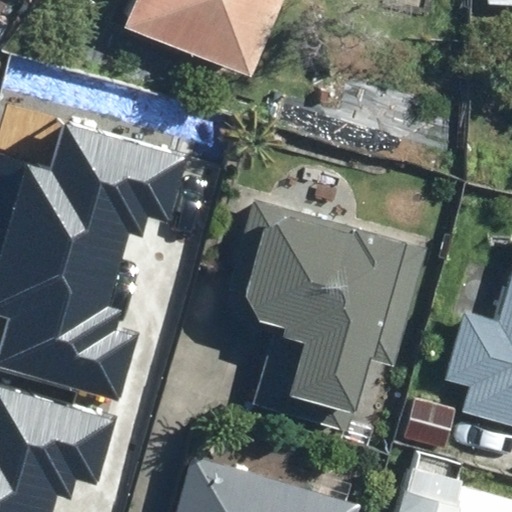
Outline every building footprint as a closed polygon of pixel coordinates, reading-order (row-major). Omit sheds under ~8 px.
[(126,0),(120,15),(250,66),(276,0),(126,0)] [(393,362),(426,237),(255,192),(228,293),(233,303),(277,315),(254,400),(346,425),(365,355),(393,362)] [(511,419),(511,267),(498,316),(463,306),(444,372),(470,380),(463,405),(511,419)] [(34,390),(0,380),(0,511),(128,511),(144,458),(101,445),(124,367),(48,344),(34,390)] [(456,404),(415,392),(403,432),(444,444),(456,404)] [(352,511),(357,496),(192,447),(172,511),(352,511)] [(511,511),(511,488),(411,460),(397,511),(511,511)]
